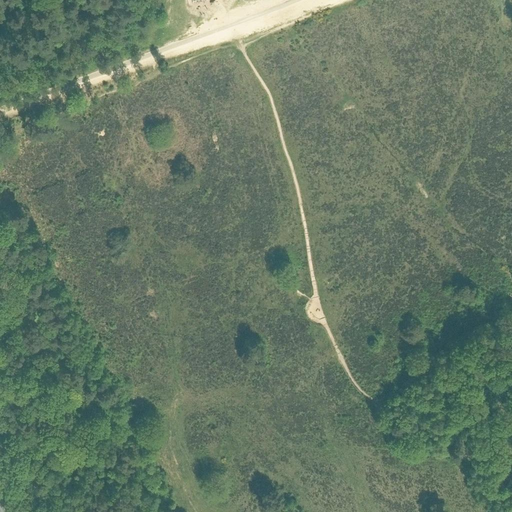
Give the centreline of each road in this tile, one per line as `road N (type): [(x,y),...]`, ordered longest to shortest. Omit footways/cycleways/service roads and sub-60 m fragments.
road 1 (track): [(308,0),(0,115)]
road 2 (unclassified): [(0,110),(295,0)]
